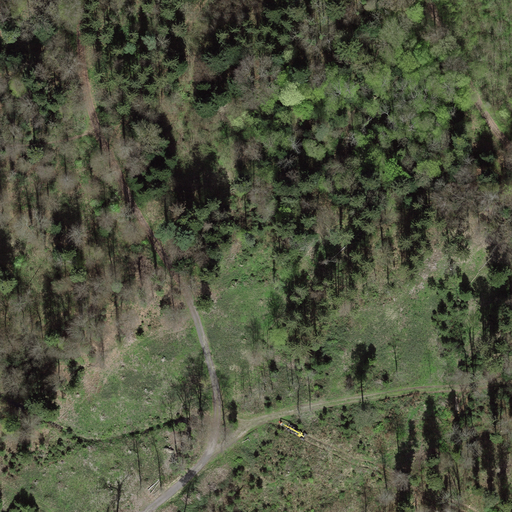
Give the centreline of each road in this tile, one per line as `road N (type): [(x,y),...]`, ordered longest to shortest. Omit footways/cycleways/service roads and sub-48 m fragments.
road 1 (track): [(79,0),(84,76),(107,149),(184,290),(221,394),(204,463),(148,511)]
road 2 (track): [(428,0),(488,129),(511,153)]
